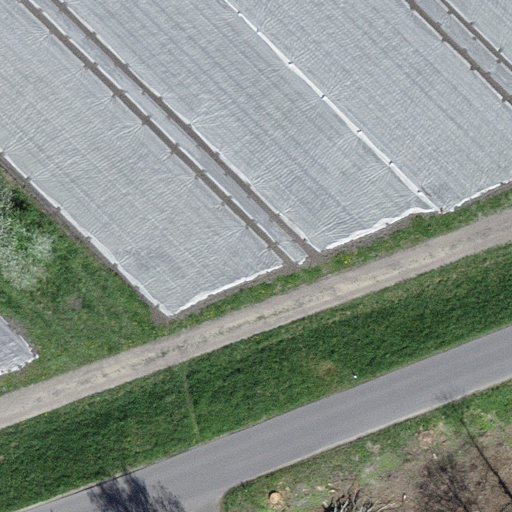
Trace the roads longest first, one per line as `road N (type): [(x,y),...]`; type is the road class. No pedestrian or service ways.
road 1 (track): [(0,407),(511,212)]
road 2 (unclassified): [(67,511),(511,341)]
